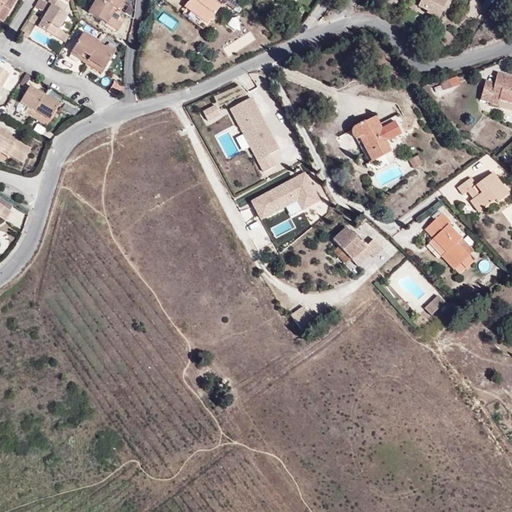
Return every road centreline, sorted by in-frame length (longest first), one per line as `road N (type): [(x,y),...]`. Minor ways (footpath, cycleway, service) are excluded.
road 1 (unclassified): [(130,110),(209,85),(341,24)]
road 2 (unclassified): [(0,277),(27,245),(66,140),(130,110)]
road 3 (unclassified): [(341,24),(375,21),(430,64),(511,44)]
